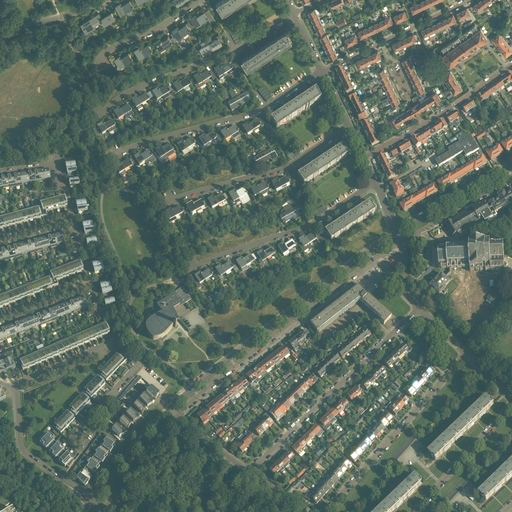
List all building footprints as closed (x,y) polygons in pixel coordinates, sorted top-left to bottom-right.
[(122,5),(125,11),(127,13),(134,8),(133,6),(132,5),(129,0),(122,5)] [(234,7),(229,0),(221,0),(219,2),(219,1),(217,3),(218,3),(216,4),(215,4),(222,15),(234,7)] [(338,9),(340,8),(335,0),(332,0),(330,1),(333,8),(336,6),(338,9)] [(407,18),(403,10),(400,11),(399,9),(399,10),(397,5),(398,5),(397,3),(401,1),(400,0),(398,0),(396,1),(393,3),(396,10),(397,10),(398,14),(402,20),(407,18)] [(423,9),(429,6),(425,0),(423,0),(420,2),(423,9)] [(483,0),(481,0),(478,2),(482,8),(487,5),(483,0)] [(423,9),(420,2),(415,4),(418,11),(423,9)] [(482,8),(478,2),(473,6),(477,12),(482,8)] [(115,7),(118,13),(116,14),(118,17),(120,15),(120,14),(125,11),(122,5),(120,3),(115,7)] [(412,14),(418,11),(415,4),(409,7),(412,14)] [(466,8),(461,11),(464,18),(470,15),(466,8)] [(308,12),(310,18),(317,14),(315,9),(308,12)] [(204,12),(196,17),(200,22),(207,17),(211,24),(215,21),(208,10),(204,12)] [(459,20),(464,18),(461,11),(455,13),(459,20)] [(93,17),(98,24),(102,22),(104,24),(114,18),(111,13),(101,18),(98,14),(93,17)] [(190,20),(188,22),(191,27),(194,25),(194,26),(195,26),(196,27),(201,23),(200,22),(196,17),(195,14),(189,18),(190,20)] [(313,23),(320,20),(317,14),(310,18),(313,23)] [(396,23),(402,20),(398,14),(393,16),(396,23)] [(447,17),(450,24),(456,22),(453,15),(447,17)] [(390,16),(384,19),(387,26),(393,23),(390,16)] [(98,24),(93,17),(80,24),(85,32),(94,27),(98,24)] [(442,20),(445,27),(450,24),(447,17),(442,20)] [(382,28),(379,22),(378,19),(372,22),(373,24),(377,31),(382,28)] [(387,26),(384,19),(379,22),(382,28),(387,26)] [(316,29),(323,25),(325,24),(324,22),(322,23),(320,20),(313,23),(316,29)] [(442,20),(436,23),(440,29),(445,27),(442,20)] [(178,28),(182,34),(184,37),(188,34),(186,31),(190,29),(192,28),(191,27),(188,22),(186,24),(179,29),(178,28)] [(436,23),(431,25),(434,32),(440,29),(436,23)] [(325,31),(324,28),(326,27),(325,24),(323,25),(316,29),(318,34),(325,31)] [(371,34),(377,31),(373,24),(368,27),(371,34)] [(426,28),(429,34),(434,32),(431,25),(426,28)] [(456,64),(457,64),(460,61),(458,59),(467,53),(469,55),(472,53),(470,50),(479,44),(481,46),(484,44),(483,42),(485,40),(487,38),(481,29),(479,30),(475,25),(441,49),(445,54),(444,55),(450,65),(455,61),(456,64)] [(177,26),(171,30),(173,32),(177,38),(179,41),(184,38),(184,37),(182,34),(178,28),(177,26)] [(366,36),(371,34),(368,27),(363,29),(366,36)] [(429,34),(426,28),(420,30),(421,32),(419,33),(422,40),(424,39),(423,37),(429,34)] [(366,36),(363,29),(357,32),(360,39),(366,36)] [(293,41),(290,37),(291,36),(287,30),(287,31),(284,32),(282,33),(283,34),(281,35),(279,36),(277,37),(283,47),(292,41),(293,41)] [(173,32),(170,34),(172,37),(175,41),(176,43),(179,41),(177,38),(173,32)] [(350,34),(348,34),(353,44),(358,41),(355,34),(351,36),(350,33),(350,34)] [(505,37),(504,35),(502,37),(499,33),(492,39),(495,43),(503,37),(503,38),(505,37)] [(209,37),(206,39),(212,51),(222,45),(219,39),(222,38),(220,34),(215,37),(216,39),(212,42),(209,37)] [(320,37),(322,43),(329,39),(327,34),(320,37)] [(347,47),(353,44),(348,34),(346,35),(346,36),(343,37),(347,47)] [(408,36),(411,43),(416,41),(413,34),(408,36)] [(168,36),(161,40),(164,46),(166,49),(167,50),(172,46),(174,45),(173,42),(175,41),(172,37),(170,38),(168,36)] [(408,36),(402,39),(406,46),(411,43),(408,36)] [(267,44),(266,45),(272,55),(283,47),(277,37),(273,40),(271,41),(269,42),(267,43),(267,44)] [(506,42),(503,38),(503,37),(495,43),(499,48),(506,42)] [(159,38),(153,42),(159,50),(160,52),(166,49),(164,46),(161,40),(159,38)] [(332,45),(330,42),(333,41),(332,38),(329,39),(322,43),(325,48),(332,45)] [(203,56),(212,51),(206,39),(202,41),(205,46),(199,49),(203,56)] [(397,41),(400,48),(406,46),(402,39),(397,41)] [(400,48),(397,41),(391,44),(395,51),(400,48)] [(502,52),(510,46),(509,45),(506,42),(499,48),(502,52)] [(148,44),(141,49),(144,54),(152,49),(151,48),(151,49),(148,44)] [(511,44),(509,45),(510,46),(502,52),(506,56),(511,51),(511,48),(510,47),(511,45),(511,44)] [(272,55),(266,45),(261,48),(261,47),(259,48),(259,49),(258,50),(256,51),(254,53),(260,62),(272,55)] [(325,48),(328,54),(335,50),(332,45),(325,48)] [(144,54),(141,49),(139,47),(133,50),(139,58),(144,54)] [(337,56),(335,50),(328,54),(330,59),(337,56)] [(378,51),(372,53),(375,60),(381,58),(378,51)] [(128,53),(121,58),(124,63),(132,58),(131,57),(131,58),(128,53)] [(249,70),(260,62),(254,53),(250,55),(248,56),(246,58),(246,57),(244,58),(244,59),(243,60),(242,60),(248,69),(249,70)] [(370,63),(375,60),(372,53),(367,56),(370,63)] [(119,56),(114,59),(118,66),(114,68),(116,70),(119,68),(119,67),(124,63),(121,58),(119,56)] [(367,56),(361,59),(366,69),(368,68),(367,67),(368,67),(367,64),(370,63),(367,56)] [(402,60),(404,66),(411,62),(409,57),(402,60)] [(361,59),(356,61),(359,68),(362,66),(364,70),(366,69),(361,59)] [(404,66),(407,71),(414,68),(411,62),(404,66)] [(228,64),(221,69),(224,74),(229,72),(230,74),(236,70),(235,69),(233,65),(230,67),(228,64)] [(224,74),(221,69),(220,67),(214,70),(219,78),(224,74)] [(336,71),(338,76),(345,73),(343,67),(336,71)] [(407,71),(410,77),(417,73),(414,68),(407,71)] [(377,72),(379,75),(375,77),(374,78),(374,80),(377,79),(379,78),(386,74),(384,69),(377,72)] [(442,81),(443,83),(446,81),(445,80),(453,75),(450,70),(442,76),(445,79),(442,81)] [(208,72),(200,76),(204,82),(211,77),(211,76),(210,76),(208,72)] [(341,82),(348,79),(345,73),(338,76),(341,82)] [(410,77),(410,78),(412,82),(419,79),(417,73),(410,77)] [(204,82),(200,76),(199,74),(193,78),(197,84),(194,86),(197,90),(205,85),(203,82),(204,82)] [(382,83),(389,80),(386,74),(379,78),(382,83)] [(456,80),(453,75),(445,80),(446,81),(448,85),(456,80)] [(507,77),(500,81),(504,86),(507,90),(511,87),(508,84),(510,82),(507,77)] [(180,84),(183,89),(185,92),(189,89),(188,86),(191,85),(190,84),(187,79),(180,84)] [(341,82),(344,87),(351,84),(348,79),(341,82)] [(412,82),(415,88),(422,84),(419,79),(412,82)] [(392,85),(391,85),(389,80),(382,83),(385,89),(392,85)] [(459,84),(456,80),(448,85),(451,88),(451,89),(459,84)] [(494,86),(498,91),(501,89),(504,86),(500,81),(494,86)] [(172,90),(175,95),(183,89),(180,84),(178,82),(172,85),(174,88),(172,90)] [(353,90),(352,87),(355,86),(353,83),(351,84),(344,87),(346,93),(353,90)] [(415,88),(415,89),(418,94),(425,90),(422,84),(415,88)] [(451,89),(451,88),(447,91),(448,92),(452,90),(454,94),(462,89),(459,84),(451,89)] [(394,91),(392,85),(385,89),(387,94),(394,91)] [(495,93),(498,91),(494,86),(488,90),(492,95),(495,93)] [(166,87),(159,91),(163,97),(164,96),(166,99),(170,96),(168,93),(170,92),(169,91),(166,87)] [(161,98),(163,97),(159,91),(157,89),(152,93),(159,104),(164,101),(161,98)] [(233,91),(241,105),(251,100),(247,93),(240,96),(236,89),(233,91)] [(321,99),(318,95),(319,94),(315,89),(312,91),(312,90),(310,92),(309,93),(308,93),(307,94),(305,96),(311,105),(320,99),(321,99)] [(488,90),(482,95),(486,100),(488,98),(492,95),(488,90)] [(231,111),(241,105),(233,91),(229,93),(233,101),(227,104),(231,111)] [(397,97),(394,91),(387,94),(389,98),(382,101),(383,103),(385,102),(390,100),(397,97)] [(436,92),(430,95),(434,102),(440,99),(436,92)] [(350,102),(351,101),(357,99),(354,93),(348,96),(350,102)] [(138,99),(142,104),(149,100),(149,99),(146,94),(138,99)] [(476,98),(480,104),(486,100),(482,95),(481,94),(476,98)] [(429,105),(434,102),(430,95),(425,99),(429,105)] [(131,100),(136,108),(138,111),(142,108),(140,105),(142,104),(138,99),(137,96),(131,100)] [(296,102),(294,103),(300,113),(305,109),(306,110),(307,109),(306,109),(308,107),(309,108),(309,107),(311,105),(305,96),(301,98),(299,99),(299,100),(297,101),(297,100),(295,102),(296,102)] [(385,102),(386,104),(388,103),(391,102),(393,106),(400,102),(397,97),(390,100),(385,102)] [(354,108),(360,106),(358,102),(359,101),(357,99),(351,101),(354,108)] [(424,108),(429,105),(425,99),(420,102),(424,108)] [(472,101),(467,104),(473,113),(475,112),(473,109),(476,107),(472,101)] [(424,109),(424,108),(420,102),(414,105),(411,107),(406,111),(410,117),(410,118),(419,113),(424,109)] [(284,110),(282,111),(288,120),(300,113),(294,103),(290,106),(289,106),(287,107),(288,107),(286,108),(284,109),(284,110)] [(363,104),(360,106),(354,108),(358,115),(364,112),(366,111),(363,104)] [(467,104),(462,107),(466,113),(469,112),(471,114),(473,113),(467,104)] [(128,106),(120,111),(124,116),(131,111),(131,110),(131,111),(128,106)] [(118,120),(124,116),(120,111),(119,108),(113,112),(118,120)] [(276,127),(277,128),(288,120),(282,111),(278,114),(278,113),(276,115),(274,116),(272,117),(271,119),(271,118),(270,119),(276,128),(276,127)] [(410,117),(406,111),(400,114),(405,121),(410,117)] [(456,111),(451,115),(457,123),(458,122),(459,122),(457,119),(460,117),(456,111)] [(360,121),(366,118),(364,112),(358,115),(357,115),(360,121)] [(399,124),(405,121),(400,114),(395,117),(399,124)] [(457,123),(451,115),(446,118),(450,123),(449,124),(451,127),(454,125),(456,128),(458,126),(457,123)] [(400,124),(399,124),(395,117),(390,120),(394,127),(400,124)] [(104,125),(107,131),(109,134),(113,131),(112,128),(115,126),(115,125),(114,125),(111,120),(104,125)] [(249,125),(253,131),(254,132),(258,130),(257,128),(260,126),(261,127),(263,125),(260,120),(257,122),(256,120),(249,125)] [(447,127),(443,120),(438,123),(438,124),(442,130),(447,127)] [(361,124),(364,130),(371,126),(368,121),(361,124)] [(104,125),(103,123),(94,128),(97,133),(100,131),(102,134),(107,131),(104,125)] [(247,134),(253,131),(249,125),(247,123),(242,127),(246,133),(244,135),(246,138),(249,136),(247,134)] [(438,124),(433,127),(437,133),(442,130),(438,124)] [(235,126),(227,131),(231,137),(232,139),(240,134),(238,132),(238,131),(235,126)] [(367,135),(374,132),(371,126),(364,130),(367,135)] [(433,127),(428,130),(432,137),(437,133),(433,127)] [(225,140),(231,137),(227,131),(226,129),(220,133),(225,140)] [(423,133),(427,140),(432,137),(428,130),(423,133)] [(206,137),(209,143),(217,138),(216,137),(213,132),(206,137)] [(367,135),(369,140),(376,137),(374,132),(367,135)] [(423,133),(417,137),(421,143),(427,140),(423,133)] [(450,153),(436,161),(439,167),(456,156),(464,152),(467,156),(468,156),(479,149),(477,146),(476,144),(471,137),(474,135),(473,133),(466,138),(465,136),(459,140),(461,143),(455,146),(453,143),(446,147),(447,150),(448,150),(450,153)] [(201,148),(203,146),(209,143),(206,137),(204,135),(198,139),(201,143),(199,145),(201,148)] [(416,147),(421,143),(417,137),(417,136),(411,139),(416,147)] [(376,137),(369,140),(372,146),(379,143),(376,137)] [(184,143),(187,149),(195,144),(194,143),(191,138),(184,143)] [(506,151),(511,147),(507,139),(504,141),(505,143),(502,145),(506,151)] [(187,149),(184,143),(182,141),(177,145),(182,152),(187,149)] [(408,141),(403,144),(408,153),(410,152),(409,149),(412,148),(408,141)] [(169,144),(162,149),(167,157),(177,151),(173,146),(171,147),(169,144)] [(406,154),(408,153),(403,144),(398,147),(401,153),(405,152),(406,154)] [(348,156),(348,155),(345,151),(346,150),(342,145),(340,147),(339,147),(338,148),(336,149),(334,150),(334,151),(332,152),(338,162),(347,156),(348,156)] [(260,148),(263,154),(267,161),(277,156),(273,149),(266,152),(263,146),(260,148)] [(499,146),(493,150),(497,157),(503,153),(499,146)] [(155,151),(158,155),(156,156),(160,162),(167,157),(162,149),(161,147),(155,151)] [(438,156),(447,150),(446,147),(436,153),(438,156)] [(491,161),(497,157),(493,150),(487,154),(491,161)] [(148,151),(141,156),(144,161),(152,156),(151,155),(151,156),(148,151)] [(323,158),(321,160),(327,169),(338,162),(332,152),(328,155),(328,154),(326,156),(324,157),(322,158),(323,158)] [(139,165),(144,161),(141,156),(139,154),(134,157),(139,165)] [(257,166),(267,161),(263,154),(253,159),(255,163),(257,166)] [(377,158),(380,163),(387,160),(384,154),(377,158)] [(476,158),(481,167),(487,163),(483,156),(479,158),(479,157),(476,158)] [(475,171),(481,167),(476,158),(473,160),(474,162),(470,163),(474,170),(475,171)] [(128,160),(121,165),(124,170),(132,165),(131,164),(128,160)] [(311,166),(309,167),(315,177),(327,169),(321,160),(317,162),(316,162),(315,163),(313,164),(311,165),(311,166)] [(383,169),(390,166),(387,160),(380,163),(383,169)] [(124,170),(121,165),(119,162),(114,166),(119,174),(124,170)] [(469,173),(474,170),(470,163),(465,166),(469,173)] [(383,169),(385,174),(392,171),(390,166),(383,169)] [(464,176),(469,173),(465,166),(460,169),(464,176)] [(315,177),(309,167),(305,170),(305,169),(303,171),(301,172),(299,173),(300,173),(298,175),(298,174),(297,175),(303,184),(304,184),(315,177)] [(49,169),(40,171),(42,180),(50,179),(49,169)] [(460,169),(455,172),(459,179),(464,176),(460,169)] [(42,182),(42,180),(40,171),(34,172),(36,183),(42,182)] [(388,180),(395,177),(392,171),(385,174),(388,180)] [(34,172),(28,173),(30,183),(29,183),(30,184),(36,183),(34,172)] [(454,182),(459,179),(455,172),(450,175),(454,182)] [(21,184),(29,183),(30,183),(28,173),(20,174),(21,184)] [(20,174),(13,175),(15,187),(22,186),(21,184),(20,174)] [(9,188),(15,187),(13,175),(7,176),(9,188)] [(454,183),(454,182),(450,175),(447,177),(446,176),(443,178),(448,186),(454,183)] [(3,189),(9,188),(7,176),(1,177),(3,187),(2,187),(3,189)] [(289,177),(287,178),(286,177),(278,182),(279,182),(281,187),(289,183),(290,186),(293,184),(289,177)] [(442,190),(448,186),(443,178),(440,179),(441,181),(438,183),(442,190)] [(276,190),(281,187),(279,182),(278,182),(277,179),(271,182),(275,189),(272,190),(274,194),(276,193),(275,192),(276,191),(276,190)] [(393,191),(402,187),(401,184),(399,184),(398,181),(390,185),(393,191)] [(265,183),(257,187),(260,193),(262,196),(268,192),(268,191),(269,191),(268,189),(268,188),(267,188),(265,183)] [(428,187),(433,195),(439,192),(434,184),(431,186),(431,185),(428,187)] [(258,199),(256,195),(260,193),(257,187),(256,185),(250,188),(253,195),(252,196),(255,201),(258,199)] [(402,187),(393,191),(397,198),(404,194),(402,191),(404,190),(402,187)] [(433,195),(428,187),(425,188),(425,190),(422,191),(426,198),(426,199),(433,195)] [(243,189),(236,193),(239,199),(240,201),(248,197),(246,194),(247,194),(246,193),(246,194),(243,189)] [(239,199),(236,193),(234,190),(228,194),(232,200),(230,201),(233,207),(236,205),(236,204),(240,201),(239,199)] [(421,201),(426,198),(422,191),(417,194),(421,201)] [(489,204),(494,214),(511,204),(511,191),(511,192),(506,196),(504,193),(498,196),(500,200),(494,203),(493,202),(489,204)] [(421,201),(417,194),(412,197),(416,204),(421,201)] [(214,199),(218,204),(225,200),(225,199),(222,195),(214,199)] [(218,204),(214,199),(213,196),(207,200),(212,208),(218,204)] [(67,206),(64,197),(58,198),(60,208),(65,207),(67,206)] [(405,200),(410,208),(416,205),(416,204),(412,197),(409,199),(408,198),(405,200)] [(58,208),(60,208),(58,198),(51,200),(54,210),(58,209),(58,208)] [(54,210),(51,200),(45,202),(48,211),(52,211),(52,210),(54,210)] [(204,201),(202,202),(201,200),(193,205),(196,210),(197,212),(202,210),(208,207),(204,201)] [(410,208),(405,200),(402,201),(403,203),(400,205),(399,206),(401,208),(402,208),(404,212),(410,208)] [(361,207),(359,208),(365,218),(375,212),(372,207),(373,207),(370,201),(369,202),(367,203),(365,204),(365,205),(363,206),(363,205),(361,207)] [(489,204),(487,206),(484,201),(472,208),(473,209),(446,225),(452,237),(485,218),(489,225),(495,221),(494,219),(496,218),(494,214),(489,204)] [(38,204),(39,205),(40,208),(42,217),(47,217),(45,212),(48,211),(45,202),(38,204)] [(196,210),(193,205),(192,202),(186,205),(190,214),(196,210)] [(289,211),(294,220),(304,215),(299,206),(292,210),(289,204),(286,205),(289,211)] [(33,207),(36,219),(40,218),(42,217),(40,208),(39,205),(33,207)] [(282,207),(286,213),(279,217),(283,224),(289,221),(290,223),(294,220),(289,211),(286,205),(282,207)] [(34,219),(36,219),(33,207),(26,209),(30,221),(34,220),(34,219)] [(172,211),(175,217),(177,219),(181,217),(180,214),(183,212),(183,211),(183,212),(180,207),(172,211)] [(169,224),(177,219),(175,217),(172,211),(171,208),(165,212),(167,215),(165,216),(169,224)] [(365,218),(359,208),(355,211),(353,212),(352,213),(351,213),(350,214),(350,215),(348,216),(354,225),(365,218)] [(20,211),(21,213),(23,223),(28,222),(28,221),(30,221),(26,209),(20,211)] [(21,223),(23,223),(21,213),(14,215),(17,224),(21,224),(21,223)] [(8,216),(11,226),(15,225),(17,224),(14,215),(8,216)] [(8,226),(11,226),(8,216),(2,218),(4,228),(9,227),(8,226)] [(338,222),(336,224),(342,233),(354,225),(348,216),(344,219),(344,218),(342,219),(342,220),(340,221),(338,222)] [(331,240),(342,233),(336,224),(332,226),(330,227),(329,228),(328,228),(327,229),(327,230),(325,231),(324,231),(330,240),(331,240)] [(311,232),(304,236),(305,238),(309,244),(316,239),(319,243),(322,241),(319,237),(316,239),(316,238),(313,234),(311,232)] [(56,245),(64,243),(62,233),(53,236),(56,245)] [(57,247),(56,245),(53,236),(47,237),(50,247),(50,249),(57,247)] [(310,245),(309,244),(305,238),(304,236),(298,240),(302,246),(300,248),(302,251),(305,249),(304,247),(306,245),(307,247),(310,245)] [(42,249),(50,247),(47,237),(39,239),(42,249)] [(438,248),(439,264),(439,266),(439,264),(441,264),(441,268),(449,268),(449,273),(445,277),(442,274),(430,286),(439,295),(442,291),(445,293),(448,290),(445,287),(452,279),(450,277),(451,277),(449,275),(451,273),(451,268),(470,268),(470,272),(471,272),(471,271),(485,270),(485,271),(486,271),(486,270),(504,270),(503,246),(503,247),(501,247),(501,246),(501,247),(498,247),(498,246),(497,246),(497,247),(495,247),(495,246),(494,246),(494,247),(490,247),(490,242),(489,242),(489,243),(485,243),(485,238),(484,238),(484,239),(470,240),(470,239),(469,239),(469,243),(447,244),(447,248),(439,249),(439,247),(438,248)] [(33,241),(36,252),(42,251),(42,249),(39,239),(33,241)] [(36,252),(33,241),(27,243),(30,252),(30,254),(36,252)] [(285,246),(288,251),(290,253),(294,251),(292,248),(296,246),(295,245),(292,241),(285,246)] [(22,255),(30,252),(27,243),(19,245),(22,255)] [(288,251),(285,246),(283,243),(277,247),(282,255),(288,251)] [(13,247),(16,258),(22,256),(22,255),(19,245),(13,247)] [(10,260),(16,258),(13,247),(7,248),(10,260)] [(4,261),(10,260),(7,248),(1,250),(3,260),(4,261)] [(264,253),(267,258),(275,253),(274,252),(274,253),(271,248),(264,253)] [(262,262),(267,258),(264,253),(262,250),(257,254),(262,262)] [(250,255),(243,260),(246,266),(254,261),(250,255)] [(236,261),(242,271),(243,271),(244,270),(245,270),(246,270),(247,269),(248,269),(246,266),(243,260),(241,258),(236,261)] [(79,262),(73,264),(77,273),(81,272),(81,271),(83,270),(80,262),(79,262)] [(226,273),(233,268),(236,274),(239,272),(235,266),(232,267),(229,263),(222,267),(226,273)] [(75,274),(77,273),(73,264),(67,266),(70,276),(75,275),(75,274)] [(226,273),(222,267),(221,265),(215,269),(220,276),(226,273)] [(67,266),(61,269),(64,278),(69,277),(68,276),(70,276),(67,266)] [(62,279),(64,278),(61,269),(54,271),(58,280),(63,279),(62,279)] [(209,270),(201,275),(205,280),(212,276),(212,275),(209,270)] [(48,274),(50,278),(54,287),(58,286),(56,281),(58,280),(54,271),(48,274)] [(199,284),(205,280),(201,275),(200,272),(194,276),(195,278),(192,280),(198,289),(201,286),(199,284)] [(47,289),(44,280),(42,277),(40,277),(42,281),(38,282),(41,292),(46,291),(45,290),(47,289)] [(52,287),(54,287),(50,278),(44,280),(47,289),(52,288),(52,287)] [(37,280),(31,283),(35,294),(40,293),(39,292),(41,292),(38,282),(37,280)] [(31,283),(25,285),(29,296),(33,295),(35,294),(31,283)] [(323,313),(310,324),(316,332),(360,298),(362,301),(361,301),(380,320),(379,321),(383,325),(391,317),(368,295),(367,296),(366,296),(364,294),(358,286),(356,283),(349,288),(321,310),(323,313)] [(19,290),(23,299),(27,298),(27,297),(29,296),(25,285),(18,288),(19,290)] [(191,299),(183,286),(156,304),(163,314),(160,315),(158,316),(156,317),(154,318),(152,319),(151,321),(148,323),(147,325),(146,325),(146,326),(146,327),(145,327),(145,329),(146,330),(146,332),(148,335),(149,337),(150,338),(151,339),(152,339),(153,340),(154,340),(155,340),(157,339),(158,339),(160,338),(161,338),(163,337),(164,336),(167,333),(171,329),(173,326),(175,327),(175,328),(176,327),(176,326),(174,323),(175,323),(175,322),(179,319),(178,319),(173,308),(184,301),(185,303),(191,299)] [(12,290),(17,301),(21,300),(21,299),(23,299),(19,290),(18,288),(16,288),(16,287),(12,289),(12,290)] [(494,287),(493,287),(491,287),(491,293),(491,294),(487,299),(492,303),(496,300),(499,297),(494,292),(494,291),(494,287)] [(6,291),(6,292),(11,304),(15,303),(15,302),(17,301),(12,290),(10,291),(10,290),(6,291)] [(0,295),(4,306),(9,305),(9,304),(11,304),(6,292),(0,295)] [(83,297),(75,300),(79,310),(87,306),(83,297)] [(80,311),(79,310),(75,300),(69,303),(73,312),(73,314),(80,311)] [(69,303),(61,306),(65,315),(73,312),(69,303)] [(57,318),(65,315),(61,306),(54,309),(57,318)] [(54,309),(48,311),(52,322),(58,320),(57,318),(54,309)] [(46,324),(52,322),(48,311),(42,313),(46,324)] [(42,313),(36,316),(40,325),(40,327),(46,324),(42,313)] [(32,328),(40,325),(36,316),(28,319),(32,328)] [(24,331),(32,328),(28,319),(20,322),(24,331)] [(18,334),(19,335),(25,333),(24,331),(20,322),(15,324),(18,334)] [(11,337),(18,334),(15,324),(7,327),(10,337),(11,337)] [(105,324),(99,327),(103,336),(107,335),(107,334),(109,333),(108,330),(105,324)] [(11,338),(11,337),(10,337),(7,327),(1,330),(5,341),(11,338)] [(101,336),(103,336),(99,327),(93,329),(97,338),(101,337),(101,336)] [(360,327),(358,328),(366,338),(371,333),(368,330),(367,331),(364,328),(362,330),(360,327)] [(362,340),(366,338),(358,328),(356,330),(359,333),(357,334),(362,340)] [(87,332),(91,341),(95,340),(95,339),(97,338),(93,329),(87,332)] [(305,330),(299,334),(304,341),(307,339),(308,340),(311,338),(305,330)] [(89,342),(91,341),(87,332),(81,335),(85,344),(89,342)] [(362,340),(357,334),(355,336),(353,333),(351,334),(359,343),(362,340)] [(299,345),(304,341),(299,334),(294,339),(295,341),(299,345)] [(355,346),(359,343),(351,334),(350,335),(352,339),(350,340),(355,346)] [(81,335),(75,337),(79,346),(83,345),(83,344),(85,344),(81,335)] [(77,347),(79,346),(75,337),(69,340),(73,349),(77,348),(77,347)] [(352,349),(355,346),(350,340),(349,341),(346,338),(344,340),(352,349)] [(296,347),(299,345),(295,341),(294,339),(288,343),(294,351),(297,348),(296,347)] [(56,343),(61,354),(65,353),(65,352),(67,352),(63,342),(62,340),(56,343)] [(71,350),(73,349),(69,340),(63,342),(67,352),(71,350)] [(349,352),(352,349),(344,340),(343,341),(345,344),(343,346),(349,352)] [(59,355),(61,354),(56,343),(50,346),(55,357),(59,356),(59,355)] [(345,355),(349,352),(343,346),(342,347),(339,344),(338,345),(345,355)] [(397,349),(403,355),(406,351),(409,353),(412,350),(407,345),(405,347),(402,345),(401,344),(399,346),(400,347),(397,349)] [(341,358),(345,355),(338,345),(336,347),(338,350),(336,352),(341,358)] [(50,346),(44,348),(49,360),(53,358),(53,357),(55,357),(50,346)] [(278,350),(284,358),(289,354),(283,347),(278,350)] [(47,360),(49,360),(44,348),(38,351),(43,362),(47,361),(47,360)] [(398,359),(403,355),(397,349),(393,354),(398,359)] [(279,361),(284,358),(278,350),(276,352),(274,354),(279,361)] [(41,363),(43,362),(38,351),(32,353),(33,356),(37,365),(41,364),(41,363)] [(330,352),(328,353),(336,362),(340,359),(334,353),(333,355),(330,352)] [(333,365),(336,362),(328,353),(327,355),(329,358),(328,359),(333,365)] [(275,365),(279,361),(274,354),(271,356),(269,358),(271,360),(275,365)] [(400,361),(398,359),(393,354),(388,358),(393,364),(395,365),(396,366),(400,362),(400,361)] [(112,360),(119,367),(127,360),(121,355),(119,357),(117,355),(112,360)] [(29,368),(31,367),(27,358),(26,356),(19,359),(22,365),(21,365),(22,371),(29,369),(29,368)] [(35,365),(37,365),(33,356),(27,358),(31,367),(35,366),(35,365)] [(12,358),(3,361),(6,371),(15,367),(12,358)] [(270,368),(275,365),(271,360),(269,358),(267,359),(264,361),(270,368)] [(330,368),(333,365),(328,359),(326,361),(323,358),(322,359),(330,368)] [(388,368),(393,364),(388,358),(383,363),(388,368)] [(327,371),(330,368),(322,359),(318,362),(321,365),(327,371)] [(119,367),(112,360),(108,364),(115,372),(119,367)] [(265,372),(270,368),(264,361),(262,363),(260,365),(265,372)] [(111,376),(115,372),(108,364),(104,368),(111,376)] [(324,374),(327,371),(321,365),(320,367),(317,364),(315,365),(324,374)] [(261,376),(265,372),(260,365),(255,368),(261,376)] [(320,377),(324,374),(315,365),(314,367),(316,370),(315,372),(320,377)] [(380,366),(375,371),(380,376),(383,380),(385,378),(385,376),(384,376),(383,375),(386,373),(385,372),(380,366)] [(99,374),(106,381),(111,376),(104,368),(99,374)] [(258,378),(261,376),(255,368),(251,372),(256,379),(259,382),(258,381),(260,379),(258,378)] [(424,370),(421,372),(428,378),(433,373),(427,368),(425,371),(424,370)] [(380,376),(375,371),(370,375),(375,381),(380,376)] [(259,382),(256,379),(251,372),(246,376),(251,383),(249,384),(252,388),(254,386),(252,383),(255,381),(257,383),(259,382)] [(424,383),(428,378),(421,372),(420,374),(421,375),(418,378),(424,383)] [(313,373),(307,379),(312,385),(317,381),(316,380),(318,379),(313,373)] [(375,381),(370,375),(365,380),(371,385),(375,381)] [(134,385),(135,386),(142,378),(139,376),(132,383),(134,385)] [(92,382),(100,389),(105,384),(97,377),(92,382)] [(308,390),(312,385),(307,379),(305,377),(300,382),(302,384),(308,390)] [(238,382),(243,390),(248,385),(243,378),(238,382)] [(420,388),(424,383),(418,378),(416,380),(415,379),(413,382),(420,388)] [(371,385),(365,380),(361,384),(366,390),(371,385)] [(96,393),(100,389),(92,382),(88,386),(96,393)] [(239,393),(243,390),(238,382),(233,386),(235,389),(239,393)] [(415,393),(420,388),(413,382),(411,384),(412,385),(410,388),(415,393)] [(304,394),(308,390),(302,384),(298,388),(304,394)] [(83,391),(91,399),(96,393),(88,386),(83,391)] [(233,386),(229,390),(234,397),(239,393),(235,389),(233,386)] [(289,396),(289,397),(295,402),(299,398),(293,392),(292,390),(291,390),(289,388),(288,386),(287,387),(288,389),(290,391),(287,394),(288,394),(289,396)] [(154,400),(155,401),(158,395),(158,396),(159,394),(151,387),(151,388),(150,388),(146,393),(144,395),(152,402),(154,400)] [(356,387),(351,391),(356,397),(361,392),(356,387)] [(411,397),(415,393),(410,388),(408,390),(405,387),(403,390),(406,392),(411,397)] [(299,398),(304,394),(298,388),(293,392),(299,398)] [(236,399),(234,397),(229,390),(224,393),(230,400),(232,403),(236,399)] [(358,399),(356,397),(351,391),(346,396),(351,401),(353,404),(358,399)] [(225,404),(230,400),(224,393),(222,395),(222,394),(219,397),(221,399),(225,404)] [(90,402),(82,394),(77,399),(85,407),(90,402)] [(290,406),(295,402),(289,397),(289,396),(288,394),(285,397),(284,397),(283,398),(285,400),(290,406)] [(145,409),(147,407),(152,404),(153,403),(152,402),(144,395),(138,402),(145,409)] [(402,395),(397,400),(404,406),(408,401),(402,395)] [(474,407),(482,415),(494,404),(486,396),(474,407)] [(221,408),(225,404),(221,399),(219,397),(217,398),(218,399),(215,401),(221,408)] [(338,403),(343,409),(348,404),(343,398),(338,403)] [(73,404),(81,411),(85,407),(77,399),(73,404)] [(286,411),(290,406),(285,400),(280,405),(286,411)] [(399,411),(404,406),(397,400),(393,405),(399,411)] [(216,411),(221,408),(215,401),(213,402),(210,404),(216,411)] [(145,409),(138,402),(131,410),(138,417),(140,415),(141,414),(142,415),(144,411),(145,409)] [(282,415),(286,411),(280,405),(278,407),(276,405),(274,403),(272,405),(274,407),(276,408),(276,409),(282,415)] [(344,410),(343,409),(338,403),(333,408),(338,414),(341,416),(344,413),(343,412),(344,410)] [(81,411),(73,404),(68,409),(76,416),(81,411)] [(212,415),(216,411),(210,404),(208,405),(208,406),(206,408),(212,415)] [(265,404),(262,407),(267,413),(270,410),(265,404)] [(395,415),(399,411),(393,405),(389,410),(395,415)] [(474,407),(463,418),(470,426),(482,415),(474,407)] [(212,415),(206,408),(203,410),(203,411),(202,412),(208,419),(212,416),(212,415)] [(334,418),(338,414),(333,408),(328,412),(334,418)] [(277,419),(282,415),(276,409),(271,413),(277,419)] [(138,417),(131,410),(124,418),(131,424),(133,422),(133,423),(138,419),(138,420),(140,418),(138,417)] [(70,424),(75,419),(67,412),(62,417),(70,424)] [(199,419),(203,424),(208,419),(202,412),(197,416),(197,417),(196,417),(196,418),(197,419),(198,419),(199,419)] [(329,423),(334,418),(328,412),(324,417),(329,423)] [(385,416),(382,418),(388,424),(393,419),(386,412),(383,415),(385,416)] [(265,420),(263,422),(268,428),(273,423),(268,418),(270,417),(266,413),(262,416),(264,418),(264,419),(265,420)] [(388,424),(382,418),(380,416),(378,419),(377,418),(375,420),(377,422),(384,428),(388,424)] [(65,429),(70,424),(62,417),(58,421),(65,429)] [(331,424),(329,423),(324,417),(318,422),(324,428),(323,429),(325,432),(330,428),(329,426),(331,424)] [(124,432),(127,429),(128,430),(130,426),(132,425),(131,424),(124,418),(117,425),(124,432)] [(458,437),(470,426),(463,418),(451,430),(458,437)] [(53,426),(61,434),(65,429),(58,421),(53,426)] [(264,432),(268,428),(263,422),(258,426),(264,432)] [(380,433),(384,428),(377,422),(375,424),(376,425),(374,428),(380,433)] [(124,432),(117,425),(110,433),(117,440),(119,438),(124,435),(125,435),(126,433),(124,432)] [(258,426),(256,428),(255,427),(252,430),(259,437),(264,432),(258,426)] [(315,426),(310,430),(315,436),(317,438),(322,433),(315,426)] [(380,433),(374,428),(373,427),(368,432),(375,438),(380,433)] [(311,440),(315,436),(310,430),(305,435),(311,440)] [(458,437),(451,430),(439,441),(447,449),(458,437)] [(371,443),(375,438),(368,432),(366,434),(367,435),(365,438),(371,443)] [(45,433),(39,440),(41,441),(40,443),(43,446),(51,438),(48,435),(47,435),(46,434),(45,433)] [(248,436),(246,438),(251,444),(256,439),(250,433),(247,435),(248,436)] [(306,445),(311,440),(305,435),(301,439),(306,445)] [(247,448),(251,444),(246,438),(244,436),(239,441),(247,448)] [(115,443),(108,437),(108,438),(107,439),(106,439),(103,442),(113,449),(115,446),(114,445),(115,443)] [(371,443),(365,438),(364,437),(362,439),(361,438),(360,438),(358,440),(360,441),(366,448),(371,443)] [(51,438),(43,446),(46,449),(47,448),(49,449),(55,443),(54,441),(51,438)] [(301,449),(306,445),(301,439),(296,444),(301,449)] [(242,453),(247,448),(239,441),(235,445),(242,453)] [(362,452),(366,448),(360,441),(358,444),(359,445),(357,447),(362,452)] [(447,449),(439,441),(427,452),(435,460),(447,449)] [(110,453),(113,449),(103,442),(101,446),(100,448),(107,453),(108,452),(110,453)] [(57,444),(55,443),(49,449),(50,451),(49,452),(52,455),(60,447),(57,444)] [(296,444),(291,448),(296,454),(299,457),(304,452),(301,449),(296,444)] [(58,458),(65,452),(63,450),(64,450),(60,447),(52,455),(55,458),(57,457),(58,458)] [(358,457),(362,452),(357,447),(354,450),(353,449),(351,451),(358,457)] [(106,455),(107,453),(100,448),(99,450),(98,449),(95,453),(105,460),(107,456),(106,455)] [(354,462),(358,457),(351,451),(350,450),(348,452),(349,453),(346,457),(349,459),(354,462)] [(288,451),(283,456),(289,461),(290,460),(292,461),(295,458),(288,451)] [(65,452),(58,458),(60,460),(59,461),(62,464),(70,456),(67,453),(66,454),(65,452)] [(93,457),(92,459),(99,464),(101,462),(102,463),(105,460),(95,453),(93,457)] [(70,456),(62,464),(65,467),(66,466),(69,469),(74,461),(72,460),(73,459),(70,456)] [(290,462),(289,461),(283,456),(279,460),(284,466),(286,468),(289,465),(288,464),(290,462)] [(341,462),(340,464),(347,470),(351,465),(343,458),(341,461),(341,462)] [(98,466),(99,464),(92,459),(91,461),(90,460),(88,464),(97,470),(99,467),(98,466)] [(510,477),(511,475),(511,459),(503,469),(510,477)] [(286,468),(284,466),(279,460),(274,465),(279,470),(281,472),(286,468)] [(347,470),(340,464),(338,462),(336,464),(336,466),(335,468),(342,475),(347,470)] [(84,469),(91,475),(93,473),(94,474),(97,470),(88,464),(85,467),(86,468),(84,469)] [(277,472),(279,470),(274,465),(269,470),(276,477),(279,474),(277,472)] [(338,480),(342,475),(335,468),(332,471),(333,472),(331,473),(338,480)] [(90,476),(91,475),(84,469),(83,471),(82,471),(80,474),(89,481),(92,477),(90,476)] [(499,488),(510,477),(503,469),(492,480),(499,488)] [(334,485),(338,480),(331,473),(329,476),(330,477),(328,479),(334,485)] [(85,487),(89,481),(80,474),(76,479),(85,487)] [(415,475),(403,486),(411,494),(423,483),(415,475)] [(329,489),(334,485),(328,479),(326,482),(323,480),(321,482),(322,483),(323,483),(329,489)] [(486,500),(499,488),(492,480),(478,493),(486,500)] [(322,487),(319,489),(325,494),(329,489),(323,483),(322,483),(321,482),(319,484),(322,487)] [(411,494),(403,486),(392,497),(399,505),(411,494)] [(321,499),(325,494),(319,489),(317,492),(316,491),(314,493),(321,499)] [(316,504),(321,499),(314,493),(313,492),(310,496),(307,494),(304,497),(309,501),(311,500),(316,504)] [(391,511),(399,505),(392,497),(380,508),(383,511),(391,511)]
